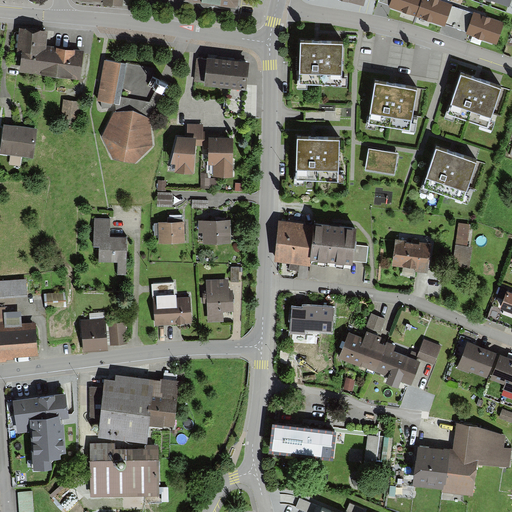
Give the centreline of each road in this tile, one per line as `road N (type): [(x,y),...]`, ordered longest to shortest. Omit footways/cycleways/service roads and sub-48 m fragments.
road 1 (residential): [(0,371),(262,347)]
road 2 (residential): [(511,340),(403,298),(264,283)]
road 3 (residential): [(511,64),(277,4)]
road 4 (residential): [(270,42),(264,283)]
road 5 (residential): [(270,42),(58,16)]
road 6 (residential): [(261,387),(401,413),(435,432)]
